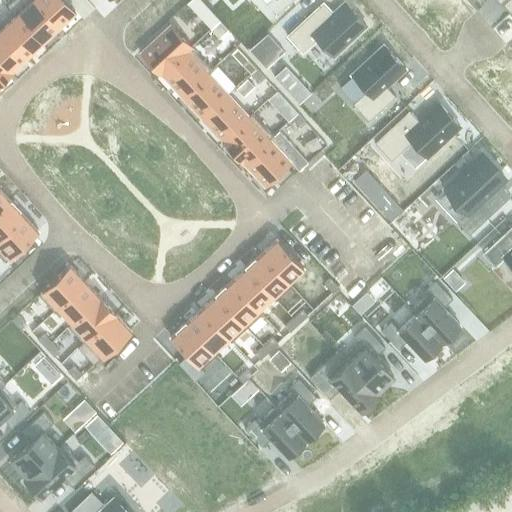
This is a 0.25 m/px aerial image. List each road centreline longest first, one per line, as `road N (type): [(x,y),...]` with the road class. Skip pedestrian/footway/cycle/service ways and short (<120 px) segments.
road 1 (residential): [(69,230),(156,309),(262,219),(90,38)]
road 2 (residential): [(255,511),(337,467),(511,331)]
road 3 (residential): [(511,145),(380,0)]
road 4 (residential): [(90,38),(0,120)]
